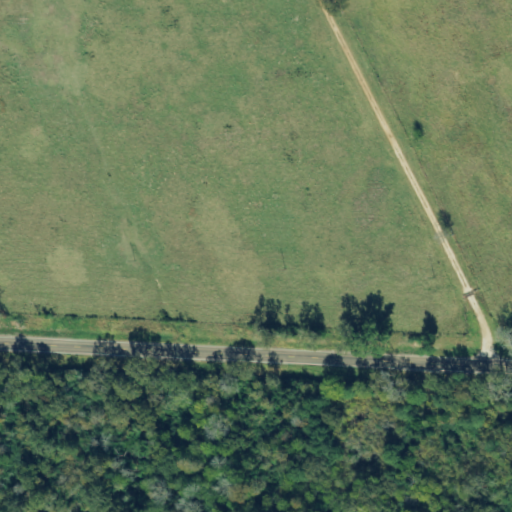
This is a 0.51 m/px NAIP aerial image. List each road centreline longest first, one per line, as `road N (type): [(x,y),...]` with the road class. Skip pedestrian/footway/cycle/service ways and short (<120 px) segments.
road 1 (secondary): [(0,338),(437,358),(511,351)]
road 2 (residential): [(511,347),(446,274),(311,0)]
